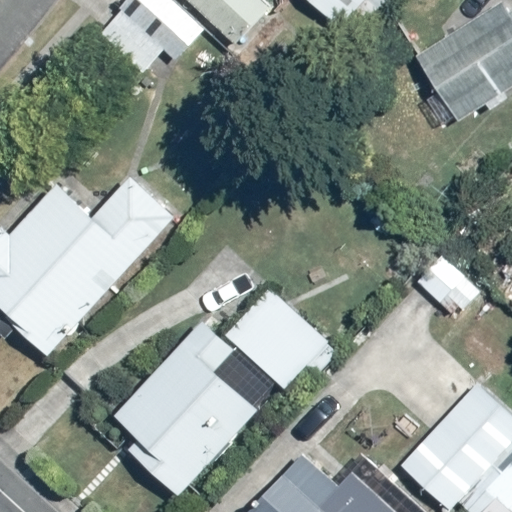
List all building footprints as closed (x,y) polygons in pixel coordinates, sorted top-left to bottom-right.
[(201,28),(170,0),(129,0),(98,34),(142,74),(165,49),(175,58),(201,28)] [(272,4),(267,0),(184,0),(233,45),(272,4)] [(310,0),(354,39),(387,0),(310,0)] [(511,0),(501,0),(410,57),(432,92),(423,98),(443,131),(511,88),(511,0)] [(177,213),(133,173),(93,216),(56,182),(6,236),(0,230),(0,312),(45,354),(177,213)] [(271,292),(226,339),(205,319),(109,420),(146,456),(140,463),(175,496),(222,446),(322,341),(271,292)] [(487,382),(466,363),(428,329),(376,388),(429,435),(400,468),(449,511),(450,511),(502,454),(511,443),(511,404),(503,396),(487,382)] [(370,511),(306,452),(249,511),(370,511)] [(511,511),(511,463),(502,454),(450,511),(511,511)]
